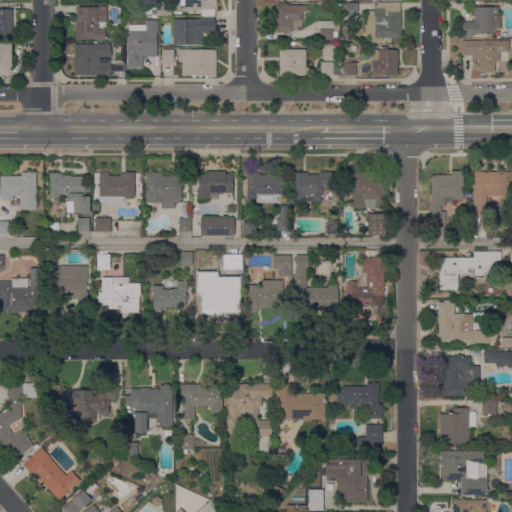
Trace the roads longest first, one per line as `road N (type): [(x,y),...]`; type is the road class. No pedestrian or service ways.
road 1 (residential): [(0,92),(511,92)]
road 2 (residential): [(408,349),(0,351)]
road 3 (residential): [(407,511),(406,130)]
road 4 (secondary): [(319,131),(39,129)]
road 5 (residential): [(430,130),(430,0)]
road 6 (residential): [(39,129),(40,0)]
